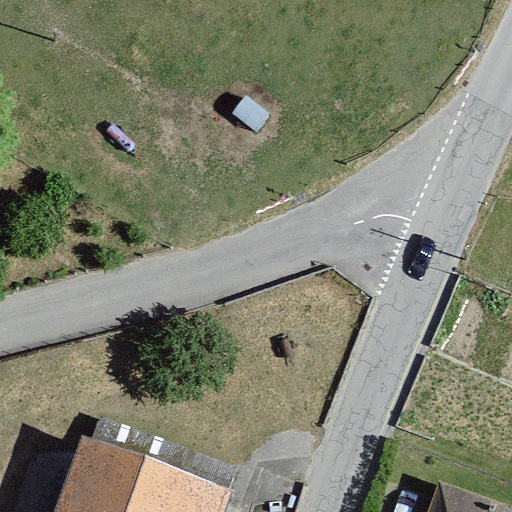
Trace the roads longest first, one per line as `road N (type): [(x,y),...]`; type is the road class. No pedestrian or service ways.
road 1 (residential): [(446,227),(364,215),(0,327)]
road 2 (tertiary): [(446,227),(332,511)]
road 3 (tertiary): [(511,93),(446,227)]
